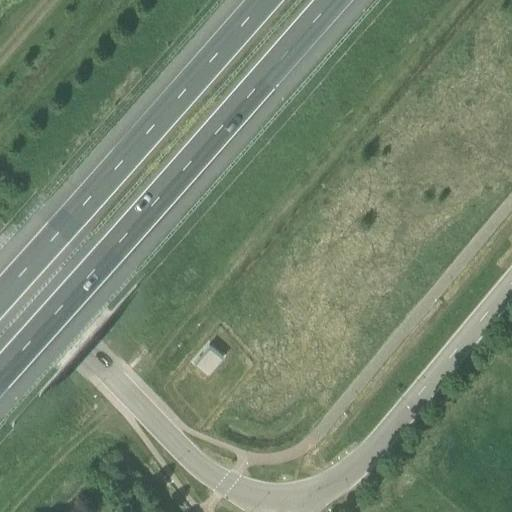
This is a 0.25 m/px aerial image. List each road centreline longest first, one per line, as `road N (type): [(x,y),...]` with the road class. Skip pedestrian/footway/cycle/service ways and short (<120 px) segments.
road 1 (motorway): [(0,377),(334,0)]
road 2 (motorway): [(259,0),(0,298)]
road 3 (tertiary): [(284,504),(227,490),(0,271)]
road 4 (tertiary): [(284,504),(348,477),(511,281)]
